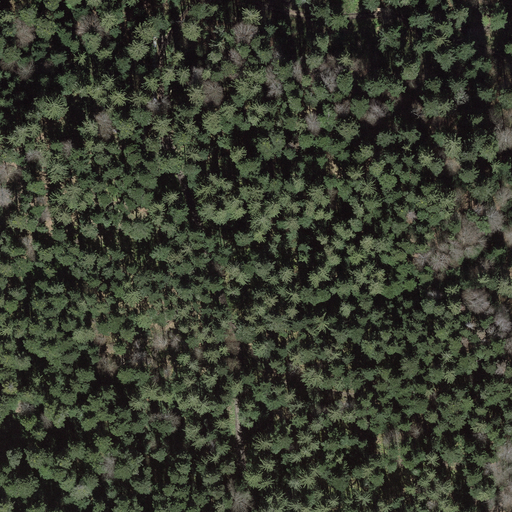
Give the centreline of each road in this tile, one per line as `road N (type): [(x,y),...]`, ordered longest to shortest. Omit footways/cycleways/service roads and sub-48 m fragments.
road 1 (track): [(160,0),(166,146),(231,323),(248,511)]
road 2 (track): [(511,62),(404,17),(303,14),(250,0)]
